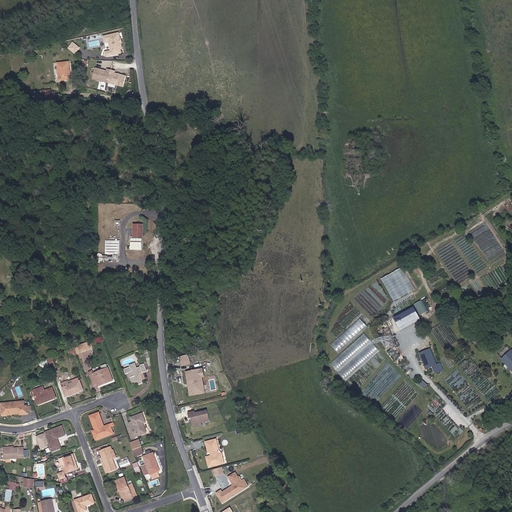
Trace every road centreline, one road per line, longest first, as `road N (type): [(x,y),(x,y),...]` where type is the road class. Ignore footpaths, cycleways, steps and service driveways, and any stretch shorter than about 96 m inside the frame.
road 1 (tertiary): [(133,0),(160,187),(168,399),(198,488)]
road 2 (residential): [(0,429),(73,413),(109,511)]
road 3 (unclassified): [(398,511),(483,438),(511,423)]
